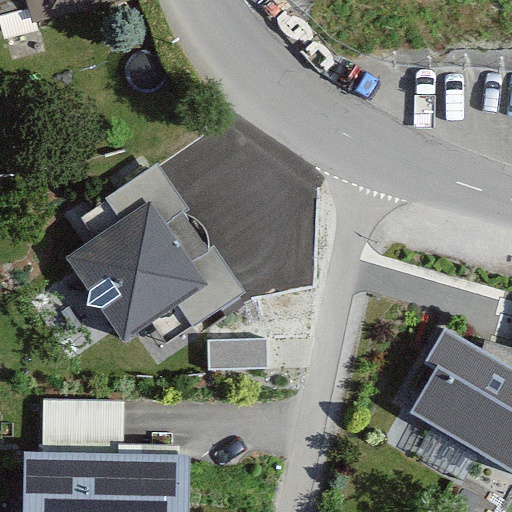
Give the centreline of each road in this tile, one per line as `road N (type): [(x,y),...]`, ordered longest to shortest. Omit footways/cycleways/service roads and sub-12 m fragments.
road 1 (residential): [(300,511),(368,158)]
road 2 (tertiary): [(368,158),(310,120),(214,0)]
road 3 (tertiary): [(511,204),(368,158)]
